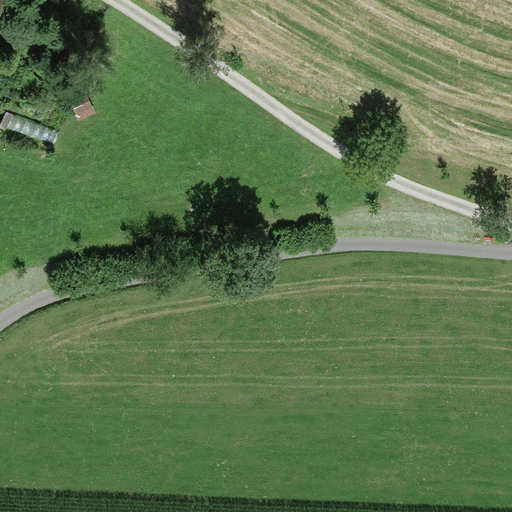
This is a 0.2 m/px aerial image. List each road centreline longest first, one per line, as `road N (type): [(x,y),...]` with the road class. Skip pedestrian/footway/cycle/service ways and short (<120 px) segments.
road 1 (unclassified): [(511,256),(317,253),(69,294),(0,326)]
road 2 (track): [(511,231),(387,185),(113,0)]
